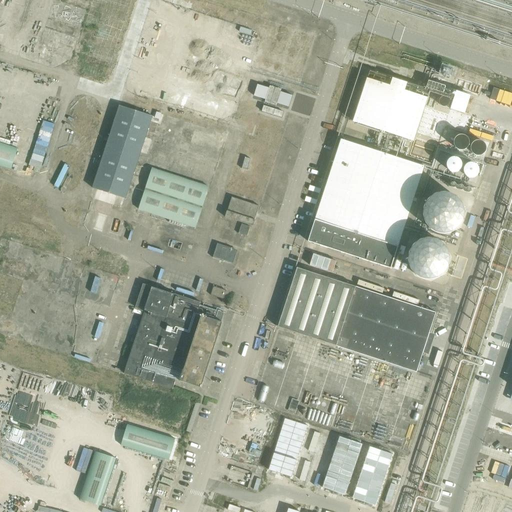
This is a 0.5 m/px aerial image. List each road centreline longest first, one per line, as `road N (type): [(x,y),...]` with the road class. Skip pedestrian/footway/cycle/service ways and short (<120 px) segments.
road 1 (unknown): [(276,246),(468,306)]
road 2 (unknown): [(27,123),(51,94),(117,73),(143,0)]
